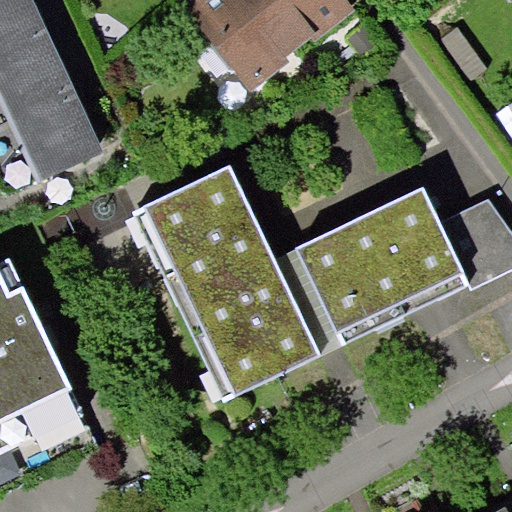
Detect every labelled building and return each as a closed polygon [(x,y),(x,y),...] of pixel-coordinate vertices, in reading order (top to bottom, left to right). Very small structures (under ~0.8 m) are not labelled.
[(0,0),(0,201),(107,148),(32,0),(0,0)] [(346,0),(196,0),(184,10),(254,94),(355,10),(346,0)] [(231,172),(135,217),(224,407),(320,362),(231,172)] [(343,349),(466,289),(467,292),(511,271),(511,234),(489,202),(438,225),(422,191),(296,254),(343,349)] [(10,261),(0,266),(0,458),(86,417),(10,261)]
